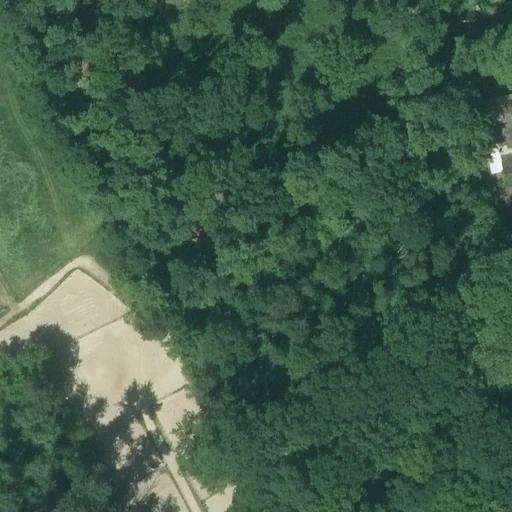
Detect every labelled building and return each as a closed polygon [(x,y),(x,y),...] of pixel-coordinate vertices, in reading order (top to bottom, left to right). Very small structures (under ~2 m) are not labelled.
[(462,15),(463,30),(476,30),(475,14),(462,15)] [(501,43),(511,44),(511,20),(502,19),(500,30),(503,30),(501,43)] [(511,51),(511,44),(501,43),(500,49),(511,51)] [(477,106),(480,122),(507,116),(511,114),(511,97),(489,103),(477,106)] [(480,122),(488,155),(500,152),(504,173),(509,198),(511,197),(511,136),(507,116),(480,122)] [(492,175),(504,173),(500,152),(488,155),(492,175)]
